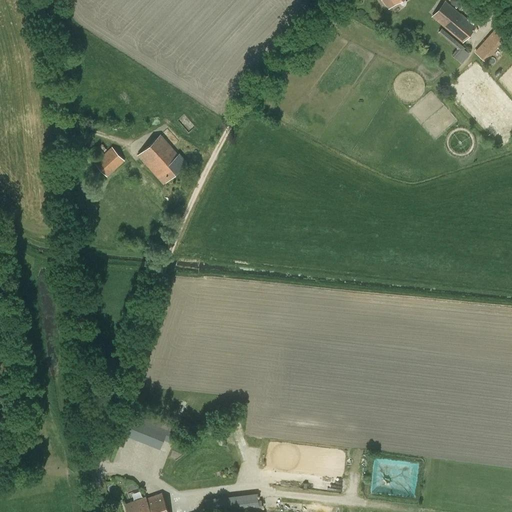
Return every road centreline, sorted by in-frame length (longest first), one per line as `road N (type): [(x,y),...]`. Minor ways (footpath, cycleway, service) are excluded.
road 1 (track): [(94,453),(110,432),(173,246),(235,113),(332,0)]
road 2 (unclassified): [(100,511),(34,0)]
